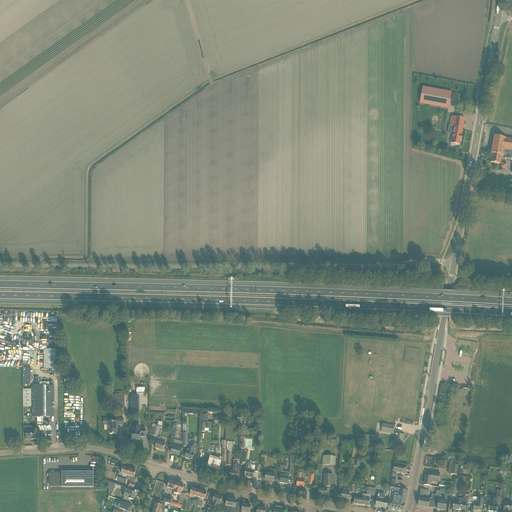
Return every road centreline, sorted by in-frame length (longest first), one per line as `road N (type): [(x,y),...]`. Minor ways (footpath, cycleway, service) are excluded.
road 1 (motorway): [(511,301),(0,284)]
road 2 (motorway): [(0,295),(511,312)]
road 3 (unclassified): [(0,263),(453,263)]
road 4 (tertiary): [(408,511),(453,263)]
road 5 (tertiary): [(453,263),(498,16)]
road 6 (residential): [(313,504),(155,466)]
